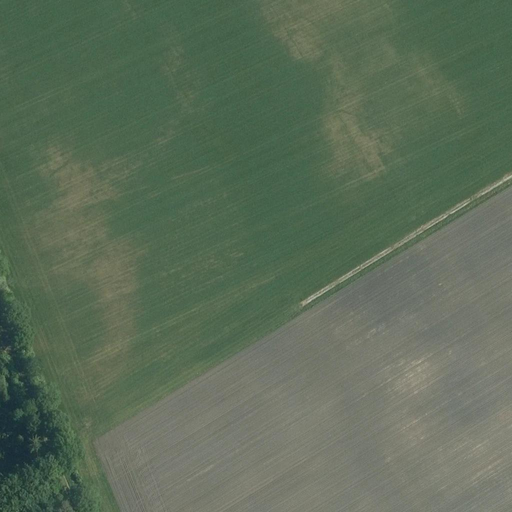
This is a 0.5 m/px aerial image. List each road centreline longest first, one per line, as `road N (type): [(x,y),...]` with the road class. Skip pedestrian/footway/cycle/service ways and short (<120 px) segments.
road 1 (track): [(511,173),(293,305)]
road 2 (track): [(76,511),(0,315)]
